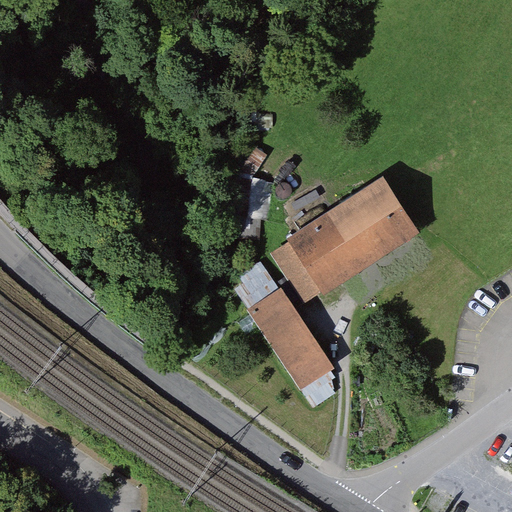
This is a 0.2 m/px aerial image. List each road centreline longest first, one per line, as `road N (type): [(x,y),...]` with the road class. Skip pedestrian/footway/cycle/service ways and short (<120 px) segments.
road 1 (tertiary): [(0,241),(183,392),(361,511)]
road 2 (unclassified): [(366,511),(511,402)]
road 3 (tertiary): [(92,511),(79,489),(0,420)]
